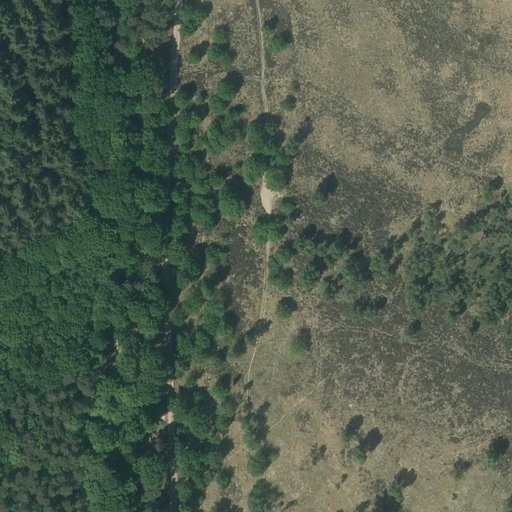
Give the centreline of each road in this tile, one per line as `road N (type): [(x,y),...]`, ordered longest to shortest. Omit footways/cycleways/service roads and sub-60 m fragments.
road 1 (track): [(114,0),(121,56),(112,214),(113,511)]
road 2 (track): [(169,511),(163,225),(175,0)]
road 3 (track): [(0,261),(99,206),(164,205)]
